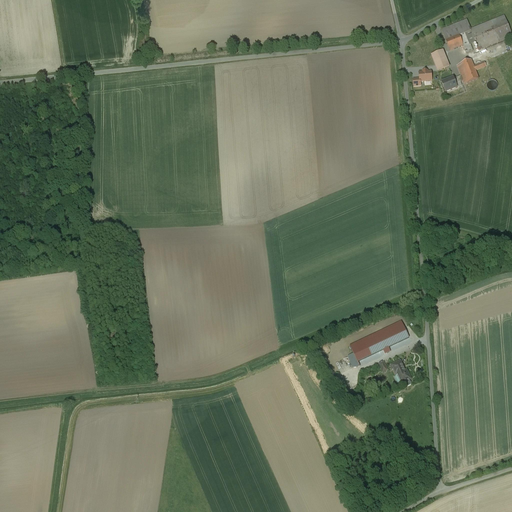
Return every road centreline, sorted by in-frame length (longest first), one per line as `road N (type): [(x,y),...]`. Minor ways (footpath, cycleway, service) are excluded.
road 1 (unclassified): [(400,41),(442,491)]
road 2 (unclassified): [(0,83),(400,41)]
